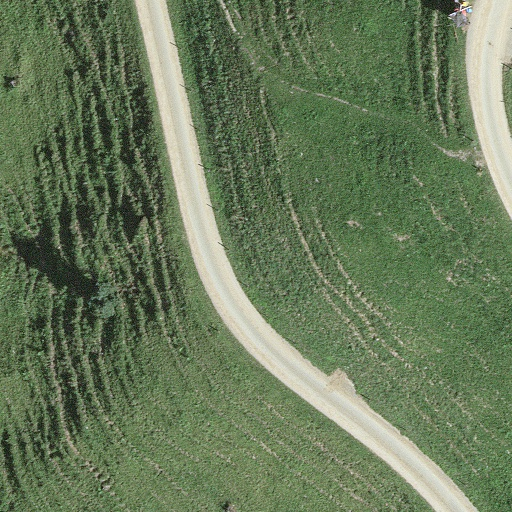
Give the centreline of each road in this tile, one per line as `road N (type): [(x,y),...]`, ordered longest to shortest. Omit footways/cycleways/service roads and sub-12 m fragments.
road 1 (unclassified): [(458,511),(416,467),(259,343),(238,313),(202,235),(149,0)]
road 2 (track): [(497,0),(484,68),(500,158)]
